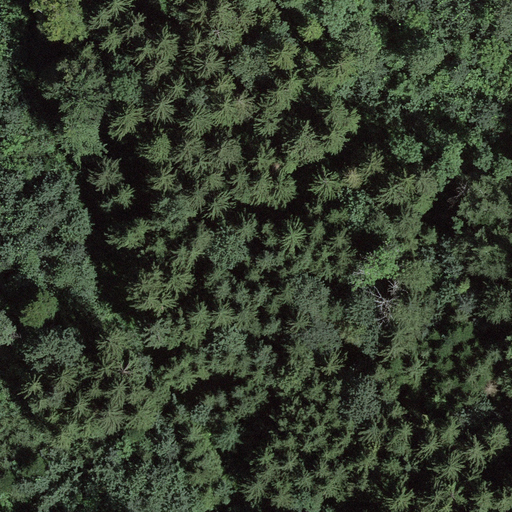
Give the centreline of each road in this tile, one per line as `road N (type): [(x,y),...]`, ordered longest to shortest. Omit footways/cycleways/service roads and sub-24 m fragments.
road 1 (track): [(511,101),(405,204),(274,421),(193,491),(150,511)]
road 2 (track): [(133,335),(233,460),(297,511)]
